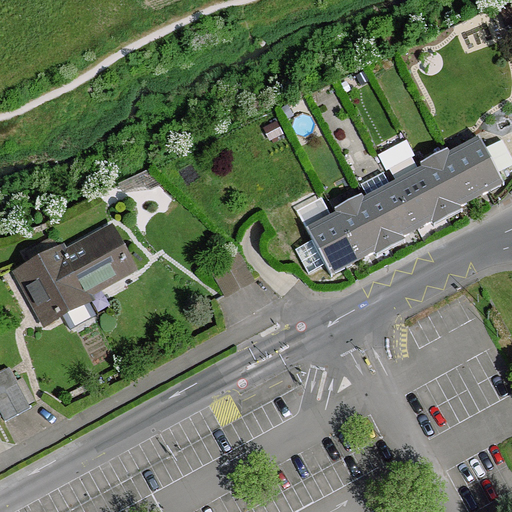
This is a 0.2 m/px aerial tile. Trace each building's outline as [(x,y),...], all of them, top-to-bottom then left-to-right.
[(511,7),(500,13),(506,25),(511,22),(511,7)] [(505,183),(480,136),(450,151),(449,148),(421,163),(422,166),(364,197),(362,194),(334,209),(336,213),(306,228),(331,276),(375,253),(377,256),(407,240),(405,237),(432,222),(434,225),(448,218),(463,210),(462,206),(505,183)] [(134,270),(110,226),(65,251),(62,247),(14,273),(42,325),(90,299),(88,295),(134,270)] [(211,270),(225,294),(239,287),(252,279),(239,255),(211,270)] [(0,373),(0,414),(5,423),(30,409),(9,369),(0,373)]
